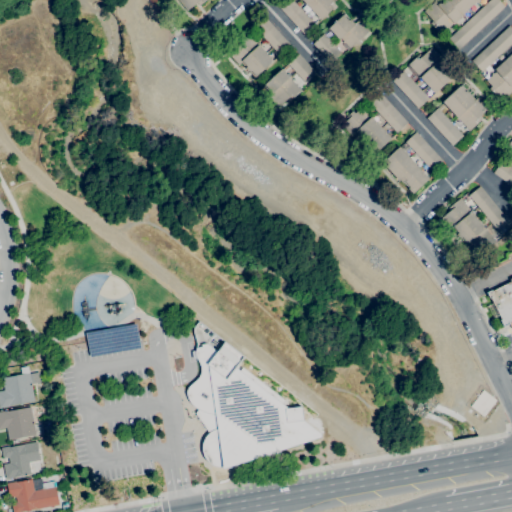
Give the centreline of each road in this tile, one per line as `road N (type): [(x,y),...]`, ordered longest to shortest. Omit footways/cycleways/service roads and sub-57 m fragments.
road 1 (residential): [(511,402),(460,291),(436,261),(336,179),(276,150),(206,83),(185,51)]
road 2 (secondary): [(511,454),(275,498)]
